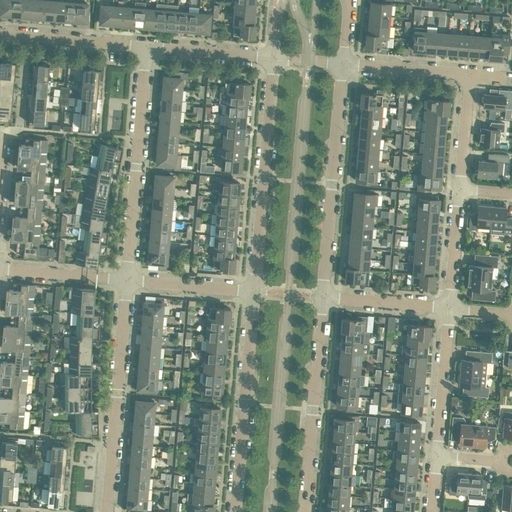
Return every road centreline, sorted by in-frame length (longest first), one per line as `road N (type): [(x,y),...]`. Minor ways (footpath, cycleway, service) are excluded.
road 1 (residential): [(322,296),(342,63)]
road 2 (residential): [(128,280),(148,48)]
road 3 (residential): [(254,291),(272,59)]
road 4 (residential): [(106,511),(128,280)]
road 5 (residential): [(235,511),(254,291)]
road 6 (residential): [(304,511),(322,296)]
road 7 (residential): [(437,456),(451,308)]
road 8 (residential): [(451,308),(322,296)]
road 9 (residential): [(128,280),(0,267)]
road 10 (residential): [(470,75),(342,63)]
road 11 (residential): [(254,291),(128,280)]
road 12 (residential): [(272,59),(148,48)]
road 13 (residential): [(148,48),(27,36)]
